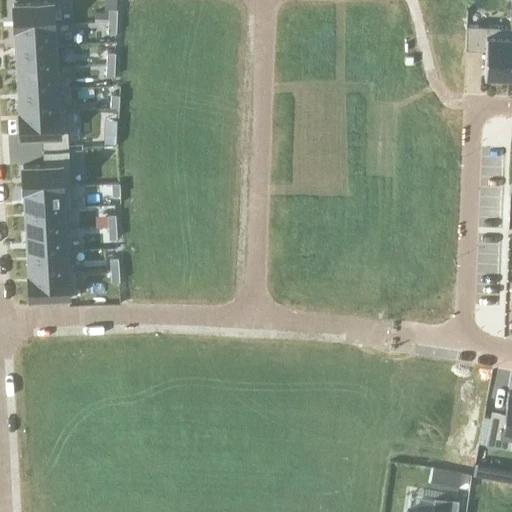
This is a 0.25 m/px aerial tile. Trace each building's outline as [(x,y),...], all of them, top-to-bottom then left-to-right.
[(51,1),(12,3),(14,27),(15,27),(15,26),(52,24),(52,23),(51,1)] [(108,9),(108,20),(115,20),(116,9),(108,9)] [(108,20),(107,32),(115,32),(115,20),(108,20)] [(52,24),(15,26),(15,27),(16,48),(57,45),(55,23),(52,23),(52,24)] [(509,26),(465,25),(464,48),(484,49),(483,76),(507,77),(509,26)] [(57,45),(16,48),(17,67),(17,69),(58,67),(57,45)] [(58,67),(17,69),(17,71),(19,90),(54,88),(54,90),(59,89),(58,67)] [(54,88),(19,90),(20,111),(20,112),(55,110),(55,109),(54,90),(54,88)] [(110,94),(110,106),(118,106),(118,95),(110,94)] [(20,111),(18,111),(18,112),(20,135),(41,134),(42,146),(67,145),(65,108),(55,109),(55,110),(20,112),(20,111)] [(43,164),(21,165),(23,189),(24,189),(24,188),(69,186),(67,150),(42,151),(43,164)] [(118,183),(111,183),(111,195),(119,194),(118,183)] [(69,186),(24,188),(24,189),(25,209),(66,207),(66,208),(70,208),(69,186)] [(66,207),(25,209),(26,228),(26,231),(67,229),(66,208),(66,207)] [(114,214),(107,215),(107,226),(115,226),(114,214)] [(115,226),(107,226),(108,238),(116,237),(115,226)] [(67,229),(26,231),(26,233),(28,252),(68,250),(67,229)] [(68,250),(28,252),(29,273),(69,271),(69,270),(68,250)] [(117,257),(109,258),(110,269),(118,269),(117,257)] [(118,269),(110,269),(111,281),(118,280),(118,269)] [(29,273),(27,273),(29,297),(75,294),(74,270),(69,270),(69,271),(29,273)] [(489,417),(484,444),(510,448),(511,438),(511,391),(507,391),(503,419),(489,417)] [(425,511),(406,509),(406,511),(454,511),(456,501),(434,497),(432,511),(425,511)]
